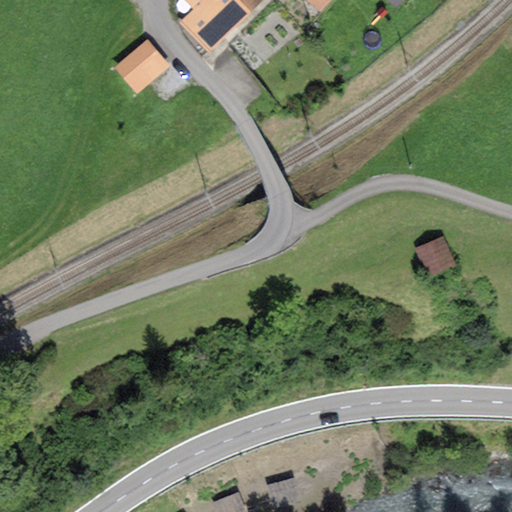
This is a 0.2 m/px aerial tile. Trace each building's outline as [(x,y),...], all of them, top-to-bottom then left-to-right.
[(209,43),(246,6),(240,0),(190,0),(202,12),(190,24),(209,43)] [(170,66),(147,40),(115,67),(137,93),(170,66)] [(451,258),(441,242),(420,254),(429,270),(451,258)] [(303,504),(298,478),(270,484),(276,510),(303,504)] [(247,511),(241,493),(216,501),(219,511),(247,511)]
